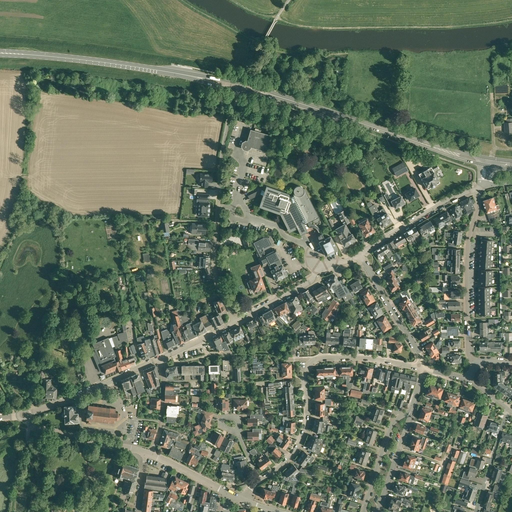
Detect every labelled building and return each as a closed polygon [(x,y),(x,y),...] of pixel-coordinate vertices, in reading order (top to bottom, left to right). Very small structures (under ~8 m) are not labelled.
[(251,131),(248,142),(246,141),(243,143),(242,146),(243,149),(247,150),(249,148),(250,146),(266,151),(270,136),(251,131)] [(403,162),(402,162),(392,168),(396,176),(408,170),(403,162)] [(434,172),(439,169),(436,164),(431,167),(419,174),(427,190),(440,183),(434,172)] [(209,182),(212,182),(213,175),(201,174),(200,182),(202,182),(202,187),(208,187),(209,182)] [(295,227),(296,227),(300,235),(307,231),(303,223),(307,222),(309,227),(309,228),(310,228),(311,227),(312,227),(313,227),(314,227),(315,228),(316,228),(316,229),(317,230),(320,236),(319,236),(318,237),(318,238),(319,239),(320,239),(321,238),(322,240),(325,239),(320,229),(318,227),(315,225),(312,225),(310,222),(313,220),(314,221),(315,221),(316,222),(317,221),(318,220),(318,219),(318,218),(319,217),(304,188),(303,189),(303,188),(302,187),(301,186),(300,186),(299,186),(298,186),(297,186),(296,186),(295,187),(295,188),(294,188),(294,189),(293,190),(293,191),(293,192),(294,193),(294,194),(293,194),(294,195),(290,197),(289,194),(266,186),(264,191),(262,190),(260,194),(263,195),(259,207),(280,214),(289,233),(296,229),(295,227)] [(403,193),(406,198),(408,198),(409,200),(410,200),(409,200),(413,198),(415,197),(418,195),(414,188),(409,191),(408,190),(407,190),(403,193)] [(197,193),(196,206),(196,215),(198,215),(198,216),(209,217),(210,202),(207,202),(207,200),(209,200),(210,194),(197,193)] [(250,195),(252,201),(258,199),(257,196),(260,195),(260,193),(250,195)] [(390,198),(386,200),(390,207),(393,205),(394,208),(404,203),(400,196),(391,200),(390,198)] [(461,205),(463,208),(472,204),(471,202),(473,201),(472,199),(470,200),(469,198),(460,202),(461,205)] [(493,198),(483,201),(490,221),(495,219),(493,211),(497,210),(500,209),(498,204),(496,205),(493,198)] [(474,204),(473,201),(471,202),(472,204),(463,208),(464,210),(466,214),(474,210),(474,209),(472,205),(474,204)] [(367,204),(369,208),(373,215),(375,214),(376,216),(374,217),(376,220),(377,219),(382,227),(391,221),(386,213),(383,208),(377,212),(376,210),(377,209),(375,204),(372,205),(370,202),(367,204)] [(454,218),(455,218),(455,219),(456,219),(457,222),(460,220),(459,219),(462,218),(461,216),(460,215),(462,214),(461,211),(460,210),(462,209),(460,205),(457,206),(449,210),(454,218)] [(337,213),(343,225),(335,229),(341,239),(341,240),(344,246),(355,239),(352,233),(351,234),(345,224),(350,222),(344,210),(337,213)] [(447,212),(440,216),(444,223),(452,218),(450,216),(449,216),(447,212)] [(444,223),(440,216),(434,219),(436,224),(435,224),(437,227),(444,223)] [(365,237),(374,231),(372,226),(371,226),(367,219),(358,224),(363,231),(362,232),(365,237)] [(430,221),(424,224),(428,232),(434,228),(430,221)] [(192,224),(191,234),(200,234),(200,233),(205,234),(205,225),(192,224)] [(428,232),(424,224),(418,228),(422,236),(428,232)] [(415,227),(409,230),(413,237),(419,234),(415,227)] [(408,240),(410,242),(414,239),(413,237),(409,230),(404,234),(408,240)] [(403,234),(393,240),(397,246),(402,243),(404,246),(406,245),(403,242),(406,240),(403,234)] [(252,246),(251,246),(250,241),(248,235),(242,236),(245,248),(252,246)] [(253,240),(250,241),(251,246),(253,245),(257,254),(256,255),(259,262),(260,262),(262,267),(263,268),(262,268),(264,274),(266,273),(264,268),(263,268),(263,266),(268,264),(276,280),(287,275),(282,265),(280,260),(281,260),(276,249),(266,254),(264,250),(274,245),(269,236),(262,236),(253,241),(253,240)] [(330,236),(325,239),(322,240),(319,242),(325,256),(337,250),(330,236)] [(452,241),(452,243),(448,243),(448,246),(455,247),(456,244),(460,244),(461,238),(453,237),(452,239),(450,239),(450,241),(452,241)] [(481,246),(492,247),(492,240),(488,240),(488,238),(484,238),(484,240),(482,239),(481,244),(481,243),(481,246)] [(188,239),(188,244),(210,247),(211,243),(198,242),(199,240),(198,240),(197,239),(188,239)] [(397,246),(393,240),(386,244),(390,250),(392,249),(394,252),(396,251),(394,247),(397,246)] [(188,244),(188,245),(187,245),(187,250),(198,250),(210,252),(210,247),(188,244)] [(392,254),(390,250),(386,244),(378,249),(380,252),(384,250),(385,253),(388,257),(392,254)] [(378,249),(374,252),(379,260),(384,257),(382,255),(385,253),(384,250),(380,252),(378,249)] [(393,255),(398,264),(399,265),(405,261),(406,261),(404,257),(403,258),(398,251),(395,253),(393,255)] [(264,274),(262,268),(260,264),(255,266),(255,269),(252,270),(255,278),(249,280),(250,281),(247,282),(249,288),(252,286),(254,291),(256,290),(257,293),(261,291),(261,290),(265,288),(260,276),(264,274)] [(205,269),(203,269),(206,277),(212,275),(209,267),(209,266),(204,266),(205,269)] [(398,276),(395,278),(393,274),(397,271),(395,268),(388,272),(390,275),(387,277),(388,279),(385,281),(392,292),(396,289),(396,290),(401,287),(398,283),(401,281),(398,276)] [(339,298),(342,297),(345,301),(352,297),(349,293),(346,287),(343,289),(335,275),(329,278),(325,281),(330,289),(333,287),(336,291),(335,292),(339,298)] [(459,276),(450,276),(447,276),(447,275),(442,275),(442,280),(450,280),(450,283),(459,283),(459,276)] [(358,289),(361,287),(357,281),(350,285),(355,292),(358,290),(358,289)] [(324,285),(318,288),(324,299),(330,296),(324,285)] [(442,292),(444,292),(445,293),(448,293),(448,297),(451,297),(451,298),(460,298),(460,291),(450,291),(448,291),(447,287),(442,287),(442,292)] [(324,299),(318,288),(313,292),(319,302),(324,299)] [(361,294),(364,299),(371,294),(368,289),(361,294)] [(406,289),(400,293),(403,298),(402,299),(403,301),(400,303),(400,304),(399,304),(402,309),(403,308),(414,302),(413,302),(406,289)] [(307,300),(308,299),(310,302),(314,300),(312,297),(308,290),(303,293),(307,300)] [(371,294),(364,299),(367,304),(374,300),(371,294)] [(297,297),(286,302),(288,306),(293,315),(303,310),(300,305),(298,305),(298,304),(300,303),(297,297)] [(221,299),(213,302),(214,306),(212,307),(213,309),(215,308),(215,307),(223,304),(221,299)] [(287,323),(290,321),(294,318),(288,306),(286,302),(281,305),(277,306),(282,314),(283,316),(283,315),(287,323)] [(414,302),(403,308),(406,314),(417,307),(414,302)] [(337,307),(332,303),(322,317),(327,321),(331,316),(336,308),(337,307)] [(367,315),(370,313),(372,312),(379,308),(376,303),(369,307),(371,311),(369,310),(366,312),(368,314),(367,315)] [(223,304),(215,307),(215,308),(216,311),(217,312),(225,310),(223,304)] [(313,305),(310,307),(308,310),(313,313),(317,309),(313,305)] [(171,324),(170,330),(177,345),(185,341),(181,334),(177,326),(181,324),(179,320),(177,306),(177,311),(172,312),(175,324),(173,324),(171,324)] [(180,306),(177,306),(179,320),(181,324),(189,339),(197,335),(192,323),(191,321),(191,319),(192,317),(191,310),(188,311),(189,314),(181,316),(181,314),(180,306)] [(282,314),(277,306),(273,308),(279,316),(287,323),(283,315),(283,316),(282,314)] [(417,307),(406,314),(410,319),(417,315),(419,313),(417,310),(418,309),(417,307)] [(379,308),(372,312),(375,317),(382,313),(379,308)] [(491,314),(491,308),(479,308),(479,311),(480,311),(480,315),(483,315),(483,317),(487,317),(487,315),(491,314)] [(216,311),(212,312),(218,325),(223,322),(220,315),(226,313),(225,310),(217,312),(216,311)] [(271,310),(263,314),(266,322),(269,324),(275,321),(281,326),(283,324),(284,322),(277,316),(275,317),(271,310)] [(199,317),(201,320),(203,325),(204,325),(207,330),(213,326),(214,327),(210,318),(208,314),(199,317)] [(266,322),(263,314),(259,316),(263,324),(264,323),(267,327),(269,326),(272,329),(273,327),(269,324),(266,322)] [(417,315),(410,319),(409,320),(412,325),(413,324),(413,325),(416,323),(418,325),(422,323),(424,321),(423,319),(420,320),(417,315)] [(123,332),(117,334),(118,338),(119,338),(119,340),(118,341),(119,344),(123,343),(128,342),(128,338),(130,338),(129,329),(126,329),(124,316),(121,317),(123,330),(123,332)] [(192,317),(191,319),(191,321),(192,323),(197,335),(207,330),(204,325),(203,325),(201,320),(195,323),(193,319),(194,318),(193,316),(192,317)] [(387,321),(384,316),(377,320),(377,321),(374,322),(377,327),(380,326),(387,321)] [(249,329),(258,324),(255,319),(246,323),(249,329)] [(301,325),(303,323),(298,320),(293,324),(295,327),(294,328),(296,330),(301,325)] [(387,321),(380,326),(384,331),(391,327),(387,321)] [(189,339),(181,324),(177,326),(181,334),(185,341),(189,339)] [(240,326),(230,331),(233,338),(243,333),(240,326)] [(457,327),(447,327),(447,332),(441,332),(441,338),(447,338),(447,335),(457,335),(457,334),(458,334),(459,333),(459,332),(458,331),(457,331),(457,327)] [(154,337),(155,339),(159,353),(163,352),(159,338),(161,338),(159,329),(155,329),(157,336),(154,337)] [(166,329),(161,331),(163,341),(167,350),(177,345),(170,330),(168,331),(167,330),(166,329)] [(427,333),(429,332),(428,329),(426,331),(425,330),(422,332),(423,333),(419,335),(422,341),(429,337),(427,333)] [(489,329),(481,329),(481,335),(484,335),(484,338),(494,338),(494,334),(489,334),(489,335),(488,335),(488,333),(489,333),(489,329)] [(228,332),(220,336),(223,341),(221,342),(222,346),(223,350),(229,349),(227,345),(234,342),(233,340),(228,332)] [(332,344),(338,345),(338,336),(339,336),(340,333),(332,332),(332,336),(332,344)] [(308,335),(302,335),(302,336),(299,336),(299,344),(303,344),(309,344),(308,335)] [(137,338),(137,342),(138,344),(145,342),(146,347),(148,352),(147,352),(149,357),(150,356),(154,355),(149,342),(149,341),(149,340),(149,339),(145,340),(143,336),(137,338)] [(223,341),(220,336),(213,340),(219,351),(223,350),(222,346),(221,342),(223,341)] [(154,337),(149,339),(149,340),(149,341),(149,342),(154,355),(159,353),(155,339),(154,337)] [(401,345),(399,340),(394,339),(395,338),(389,337),(388,342),(393,343),(392,348),(394,348),(393,351),(400,352),(401,345)] [(491,342),(480,343),(480,345),(479,345),(480,348),(479,348),(479,349),(480,349),(480,351),(488,351),(488,352),(504,351),(504,341),(499,341),(498,338),(494,338),(494,341),(491,341),(491,342)] [(425,346),(428,352),(441,344),(441,339),(440,339),(437,343),(437,344),(434,345),(432,342),(425,346)] [(103,340),(100,341),(94,343),(96,348),(95,349),(99,358),(96,359),(97,363),(100,362),(102,365),(105,373),(116,369),(116,371),(123,369),(118,361),(115,362),(114,357),(116,356),(110,342),(105,344),(103,340)] [(128,346),(131,354),(136,352),(133,344),(130,345),(128,346)] [(441,344),(428,352),(432,357),(433,356),(435,359),(439,357),(437,354),(439,353),(437,350),(441,347),(441,344)] [(116,351),(118,361),(123,369),(131,366),(128,359),(123,360),(120,350),(119,345),(118,345),(114,346),(116,351)] [(448,358),(451,358),(451,362),(460,362),(460,355),(459,355),(459,352),(454,352),(454,354),(448,354),(448,358)] [(128,356),(128,359),(131,366),(135,364),(135,360),(136,360),(134,356),(131,357),(131,355),(128,356)] [(252,358),(252,370),(263,369),(264,370),(264,366),(262,366),(262,362),(261,363),(261,361),(257,361),(257,358),(252,358)] [(221,360),(221,368),(221,376),(225,375),(225,371),(230,371),(230,360),(224,360),(221,360)] [(150,389),(160,385),(158,379),(159,378),(155,365),(143,370),(150,389)] [(165,368),(167,378),(172,377),(171,375),(174,375),(174,377),(178,377),(181,376),(181,373),(180,365),(165,368)] [(361,376),(362,376),(360,382),(362,383),(364,383),(369,367),(363,366),(362,369),(359,369),(359,372),(362,373),(361,376)] [(76,368),(78,376),(79,376),(80,380),(85,379),(82,367),(76,368)] [(364,383),(363,388),(365,389),(368,378),(371,378),(373,368),(369,367),(364,383)] [(277,370),(270,370),(273,373),(276,373),(276,377),(278,378),(283,378),(283,377),(291,377),(291,370),(277,371),(277,370)] [(388,379),(390,371),(384,370),(384,371),(379,370),(377,379),(380,380),(382,380),(383,378),(385,378),(384,384),(387,384),(388,379)] [(393,380),(391,389),(390,392),(394,393),(395,390),(399,373),(393,372),(391,379),(393,380)] [(494,373),(494,381),(503,382),(504,382),(504,372),(500,372),(500,373),(494,373)] [(399,373),(395,390),(399,390),(401,381),(402,382),(404,374),(399,373)] [(137,374),(132,376),(138,393),(144,390),(138,375),(137,374)] [(132,376),(127,378),(131,387),(130,387),(131,390),(128,391),(130,396),(133,395),(138,393),(132,376)] [(410,376),(407,390),(406,392),(409,392),(410,388),(411,388),(412,384),(414,385),(416,377),(410,376)] [(124,390),(127,396),(127,398),(129,397),(128,395),(127,392),(126,389),(130,387),(131,387),(127,378),(121,381),(121,382),(124,390)] [(56,400),(57,388),(55,388),(56,385),(51,385),(51,386),(49,386),(49,379),(44,379),(42,399),(56,400)] [(273,382),(268,383),(269,393),(275,392),(275,388),(282,387),(282,393),(293,392),(292,386),(293,386),(293,381),(273,382)] [(503,382),(494,381),(494,386),(503,392),(507,385),(503,383),(503,382)] [(437,387),(431,385),(428,394),(427,393),(425,396),(433,399),(434,396),(437,387)] [(503,392),(502,392),(505,395),(506,394),(510,396),(511,392),(511,389),(507,385),(503,392)] [(441,388),(437,386),(437,387),(434,396),(440,398),(441,395),(443,395),(444,393),(442,392),(443,389),(441,388)] [(362,391),(351,389),(350,396),(360,398),(362,391)] [(442,399),(448,402),(447,406),(449,406),(449,407),(453,394),(448,392),(447,394),(444,393),(442,399)] [(176,395),(165,394),(164,402),(175,402),(176,398),(176,395)] [(453,394),(449,407),(452,407),(453,403),(460,406),(462,400),(459,399),(460,397),(453,394)] [(469,401),(463,398),(460,407),(459,409),(465,411),(469,402),(469,401)] [(160,409),(160,406),(160,399),(153,399),(151,399),(151,405),(151,408),(150,409),(152,410),(153,409),(160,409)] [(228,409),(228,401),(224,401),(224,399),(216,399),(216,408),(220,408),(220,409),(228,409)] [(233,400),(233,406),(233,409),(234,409),(246,409),(246,400),(239,400),(239,399),(233,400)] [(64,406),(65,412),(63,412),(62,413),(62,415),(63,417),(65,417),(65,423),(79,422),(78,418),(78,413),(75,413),(75,409),(78,409),(78,405),(78,401),(72,402),(72,406),(64,406)] [(469,402),(465,411),(471,414),(472,411),(475,403),(469,401),(469,402)] [(119,418),(119,415),(117,413),(115,412),(116,409),(88,405),(87,413),(86,419),(86,420),(86,423),(91,424),(91,420),(98,421),(114,423),(114,419),(117,420),(119,418)] [(370,412),(371,413),(382,416),(384,410),(376,407),(374,411),(371,410),(370,412)] [(421,413),(435,417),(438,418),(439,415),(436,414),(436,415),(431,413),(432,410),(423,407),(421,413)] [(195,427),(196,430),(193,431),(195,436),(206,432),(205,429),(210,427),(209,426),(208,423),(209,423),(209,422),(209,421),(210,421),(213,414),(204,410),(203,410),(199,408),(198,409),(197,412),(202,414),(199,422),(200,424),(195,426),(196,427),(195,427)] [(169,411),(167,411),(167,412),(167,416),(166,422),(175,422),(175,416),(176,416),(176,414),(178,414),(179,411),(176,411),(175,412),(172,412),(173,410),(169,410),(169,411)] [(323,418),(326,419),(328,419),(328,416),(325,416),(325,412),(331,412),(331,410),(315,410),(315,416),(323,416),(323,418)] [(382,416),(371,413),(369,419),(380,423),(382,416)] [(435,417),(421,413),(419,419),(428,422),(429,418),(434,420),(435,417)] [(475,423),(476,424),(474,427),(479,429),(480,427),(483,429),(487,416),(478,413),(475,423)] [(257,421),(262,421),(262,414),(255,414),(255,417),(253,418),(247,418),(247,426),(257,426),(257,421)] [(283,420),(283,426),(286,426),(294,427),(295,422),(287,421),(287,420),(288,420),(289,417),(283,417),(282,420),(283,420)] [(315,419),(314,425),(322,427),(325,428),(329,429),(329,428),(332,429),(332,426),(329,425),(327,425),(327,421),(326,421),(326,419),(323,419),(323,420),(315,419)] [(489,421),(487,429),(486,431),(490,432),(490,430),(493,431),(495,423),(489,421)] [(495,423),(493,431),(495,431),(494,433),(497,435),(501,424),(495,423)] [(424,434),(425,430),(428,431),(429,428),(417,424),(415,430),(419,432),(423,433),(424,434)] [(322,427),(314,425),(312,432),(321,433),(322,429),(325,430),(325,431),(328,431),(329,429),(325,428),(322,427)] [(146,430),(145,432),(143,432),(142,436),(152,439),(154,440),(156,433),(156,430),(152,428),(152,429),(148,428),(148,427),(143,426),(142,429),(144,429),(146,430)] [(365,427),(363,433),(366,435),(375,437),(377,431),(365,427)] [(164,429),(161,441),(166,443),(167,440),(172,442),(172,441),(171,441),(172,439),(171,438),(171,437),(169,436),(171,431),(164,429)] [(261,433),(261,429),(252,429),(252,432),(247,432),(247,440),(258,440),(258,433),(261,433)] [(179,434),(171,431),(169,436),(171,437),(171,438),(172,439),(176,441),(180,442),(180,439),(181,437),(178,435),(179,434)] [(219,447),(222,441),(219,440),(219,439),(221,435),(215,432),(213,435),(212,435),(211,438),(212,439),(210,441),(216,444),(216,445),(219,447)] [(502,432),(500,440),(502,441),(502,443),(506,444),(509,434),(502,432)] [(280,435),(278,437),(288,445),(289,444),(290,444),(292,442),(292,440),(291,440),(289,440),(285,437),(284,438),(280,435)] [(311,435),(309,441),(317,444),(322,446),(323,444),(321,443),(323,439),(322,438),(319,437),(319,438),(311,435)] [(375,437),(366,435),(364,441),(368,442),(368,443),(372,445),(372,444),(373,444),(375,437)] [(413,437),(411,442),(425,447),(426,444),(428,438),(423,436),(422,439),(414,436),(414,437),(413,437)] [(288,445),(278,437),(276,440),(280,443),(279,444),(285,449),(288,445)] [(227,452),(233,442),(225,438),(220,449),(227,452)] [(176,441),(176,443),(175,447),(184,450),(186,444),(180,442),(176,441)] [(309,441),(307,446),(312,448),(311,451),(319,454),(322,446),(317,444),(309,441)] [(425,447),(411,442),(410,447),(410,448),(418,451),(419,447),(424,449),(425,447)] [(474,443),(472,449),(471,452),(477,454),(478,451),(479,449),(476,448),(477,444),(474,443)] [(272,450),(270,452),(277,458),(281,454),(272,444),(269,447),(272,450)] [(175,447),(172,446),(168,454),(180,459),(183,452),(184,450),(175,447)] [(185,462),(190,465),(197,449),(191,446),(190,448),(188,452),(190,453),(185,462)] [(257,448),(255,449),(257,453),(258,455),(266,466),(271,462),(267,457),(267,456),(264,458),(257,448)] [(197,449),(190,465),(191,464),(195,466),(200,455),(197,454),(199,450),(197,449)] [(215,456),(213,458),(213,459),(215,460),(216,459),(218,457),(219,457),(222,452),(219,451),(216,449),(213,454),(215,455),(215,456)] [(359,456),(367,458),(370,452),(361,450),(360,453),(357,451),(356,455),(359,456)] [(458,458),(460,452),(454,450),(452,456),(458,458)] [(304,451),(300,456),(307,461),(308,462),(307,464),(310,466),(311,464),(310,463),(314,457),(311,455),(310,456),(304,451)] [(461,451),(460,451),(457,462),(463,464),(467,453),(466,453),(462,452),(461,451)] [(266,466),(258,455),(256,457),(258,460),(260,461),(257,463),(262,470),(266,466)] [(406,457),(405,461),(414,464),(418,465),(419,462),(418,462),(419,459),(408,455),(407,457),(406,457)] [(234,457),(235,459),(236,465),(237,465),(239,475),(248,474),(247,469),(246,469),(245,465),(246,465),(245,460),(244,460),(243,456),(234,457)] [(307,461),(300,456),(297,461),(303,466),(307,461)] [(367,458),(359,456),(357,462),(365,465),(367,458)] [(472,458),(469,465),(476,467),(476,469),(477,469),(479,470),(479,467),(482,468),(485,460),(479,459),(478,460),(472,458)] [(405,461),(403,467),(417,472),(418,469),(413,467),(414,464),(405,461)] [(136,480),(139,468),(121,462),(117,474),(116,477),(122,479),(123,476),(129,478),(136,480)] [(222,472),(221,479),(227,480),(229,467),(229,465),(222,464),(221,471),(222,472)] [(294,465),(289,469),(296,477),(298,475),(297,473),(298,472),(301,473),(305,474),(306,474),(312,476),(313,472),(309,471),(302,469),(301,467),(298,470),(294,465)] [(476,467),(469,465),(467,472),(464,471),(462,478),(469,480),(470,476),(475,477),(477,469),(476,469),(476,467)] [(495,467),(493,474),(505,477),(506,473),(502,472),(502,470),(495,467)] [(284,473),(286,475),(284,477),(283,477),(283,476),(278,475),(277,478),(283,479),(294,483),(296,483),(297,483),(298,482),(299,479),(298,478),(296,477),(289,469),(284,473)] [(362,479),(364,472),(356,470),(354,476),(362,479)] [(146,475),(146,482),(145,482),(144,488),(165,491),(168,485),(165,484),(165,483),(166,483),(166,477),(168,474),(165,472),(165,473),(163,472),(160,477),(159,477),(146,475)] [(412,478),(413,476),(405,473),(405,474),(401,473),(399,479),(409,482),(411,477),(412,478)] [(168,495),(170,497),(172,493),(173,490),(179,478),(176,477),(171,474),(169,478),(170,478),(172,480),(167,489),(170,491),(168,495)] [(133,488),(136,480),(129,478),(128,482),(125,481),(123,486),(133,488)] [(179,478),(173,490),(175,491),(177,488),(179,489),(183,481),(179,478)] [(469,487),(470,483),(461,479),(459,484),(469,487)] [(178,491),(179,491),(178,493),(183,495),(184,493),(184,494),(187,488),(186,487),(188,483),(183,481),(179,489),(178,491)] [(350,483),(348,489),(358,492),(360,488),(359,488),(359,486),(350,483)] [(187,500),(186,501),(190,502),(191,502),(192,497),(192,496),(190,496),(191,493),(193,494),(195,485),(190,484),(187,500)] [(470,484),(468,493),(475,495),(477,489),(475,489),(475,486),(470,484)] [(271,489),(267,499),(271,500),(272,496),(274,497),(276,491),(278,491),(280,487),(273,485),(273,486),(272,489),(271,489)] [(405,495),(407,491),(405,490),(405,488),(397,485),(395,489),(394,489),(393,490),(393,491),(394,491),(394,492),(405,495)] [(131,496),(133,488),(123,486),(121,493),(131,496)] [(327,486),(326,492),(333,494),(335,488),(327,486)] [(267,499),(271,489),(269,488),(269,490),(262,488),(261,493),(259,497),(267,499)] [(144,495),(152,496),(159,497),(164,498),(164,495),(152,493),(153,490),(144,489),(144,495)] [(293,496),(291,502),(292,503),(291,506),(296,508),(298,500),(300,501),(301,497),(298,496),(294,495),(295,490),(292,489),(290,495),(293,496)] [(358,492),(348,489),(346,495),(356,498),(356,496),(357,496),(358,492)] [(199,498),(198,501),(201,502),(200,506),(203,506),(202,508),(200,511),(206,511),(209,502),(205,501),(205,500),(206,500),(206,499),(205,499),(207,492),(201,490),(199,498)] [(487,493),(485,498),(492,500),(493,495),(494,492),(489,491),(488,493),(487,493)] [(281,494),(279,502),(285,504),(287,496),(284,495),(285,492),(282,492),(281,494)] [(173,498),(170,505),(175,508),(178,502),(175,500),(178,496),(172,493),(170,497),(173,498)] [(468,493),(466,498),(465,501),(470,502),(470,500),(473,501),(475,495),(468,493)] [(216,511),(217,511),(215,511),(216,508),(217,504),(216,504),(218,497),(211,495),(207,511),(208,511),(216,511)] [(392,497),(390,503),(400,507),(402,501),(392,497)] [(485,498),(483,505),(486,506),(485,508),(489,510),(490,507),(492,500),(485,498)] [(315,500),(312,499),(311,503),(309,503),(307,511),(310,511),(312,511),(313,508),(314,509),(316,505),(314,504),(315,500)] [(328,503),(325,511),(334,511),(335,510),(329,509),(331,500),(329,500),(328,503)] [(319,506),(321,507),(319,511),(325,511),(328,503),(322,501),(321,502),(319,506)] [(178,502),(175,508),(182,511),(184,505),(178,502)] [(400,507),(390,503),(388,510),(395,511),(397,511),(398,510),(399,511),(400,507)]
